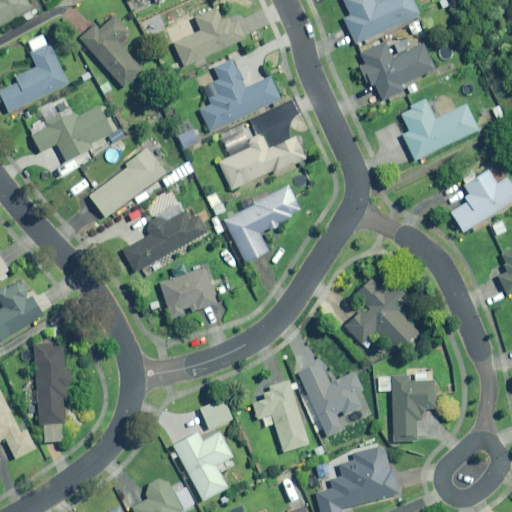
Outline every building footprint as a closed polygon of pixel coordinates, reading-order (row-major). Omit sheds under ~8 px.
[(0,0),(0,24),(31,8),(26,0),(0,0)] [(343,0),(351,16),(345,19),(356,44),(419,15),(412,0),(343,0)] [(195,19),(200,30),(172,43),(183,68),(240,42),(247,38),(237,18),(230,21),(229,18),(223,20),(218,8),(195,19)] [(128,31),(115,17),(101,29),(96,23),(79,38),(124,88),(143,71),(117,42),(128,31)] [(401,86),(405,84),(410,95),(417,91),(413,80),(435,71),(423,45),(392,59),(389,53),(399,49),(395,40),(385,44),(385,43),(362,53),(367,64),(362,67),(371,87),(375,85),(383,102),(404,92),(401,86)] [(68,84),(49,43),(30,52),(38,67),(16,77),(18,82),(0,90),(0,93),(9,112),(68,84)] [(245,90),(232,60),(215,68),(220,80),(213,83),(219,95),(210,99),(212,104),(200,110),(210,132),(281,99),(271,78),(245,90)] [(411,107),(412,110),(402,115),(410,132),(403,135),(415,160),(478,131),(466,105),(445,115),(437,98),(427,103),(425,100),(411,107)] [(42,154),(57,146),(65,163),(93,149),(91,145),(112,135),(97,106),(78,116),(76,112),(32,134),(42,154)] [(500,106),(492,109),(498,123),(506,120),(500,106)] [(249,122),(220,135),(230,157),(219,162),(231,189),(272,171),(273,174),(305,160),(295,138),(268,150),(261,135),(256,137),(249,122)] [(198,141),(193,128),(178,135),(183,148),(198,141)] [(165,173),(148,149),(126,165),(128,168),(90,197),(105,218),(144,189),(165,173)] [(465,197),(467,201),(450,212),(464,233),(511,203),(511,185),(507,177),(496,183),(489,171),(465,186),(470,194),(465,197)] [(240,202),(244,210),(225,220),(246,263),(268,252),(258,232),(267,228),(269,231),(276,227),(275,225),(301,212),(288,186),(269,195),(267,191),(254,198),(253,196),(240,202)] [(225,211),(215,193),(207,198),(217,216),(225,211)] [(190,221),(185,212),(163,225),(161,221),(149,228),(153,235),(124,251),(135,272),(206,234),(197,217),(190,221)] [(503,221),(491,225),(495,237),(508,233),(503,221)] [(511,249),(502,254),(509,271),(499,276),(507,296),(511,294),(511,249)] [(224,280),(213,285),(205,265),(159,283),(173,319),(183,315),(181,310),(190,307),(192,313),(219,303),(217,297),(229,292),(224,280)] [(354,295),(365,307),(344,326),(361,344),(377,329),(396,350),(418,330),(398,309),(409,299),(390,279),(380,288),(372,279),(354,295)] [(22,295),(29,291),(22,280),(0,293),(0,300),(5,309),(0,311),(0,338),(2,342),(44,315),(34,299),(27,303),(22,295)] [(65,367),(64,349),(35,351),(39,425),(44,425),(45,444),(62,443),(61,424),(64,424),(63,399),(69,399),(67,367),(65,367)] [(327,375),(321,361),(298,371),(327,437),(343,430),(336,413),(342,411),(344,415),(363,407),(357,393),(363,391),(355,373),(335,382),(331,374),(327,375)] [(409,381),(409,377),(378,377),(378,392),(391,392),(392,441),(417,441),(417,423),(421,423),(421,416),(425,416),(425,412),(435,412),(435,381),(409,381)] [(296,384),(290,386),(289,382),(271,387),(272,391),(263,394),(265,400),(253,404),(258,420),(263,418),(266,427),(275,424),(284,453),(309,445),(292,391),(298,389),(296,384)] [(21,434),(0,390),(0,441),(6,439),(15,459),(36,449),(27,431),(21,434)] [(232,457),(219,433),(203,442),(198,433),(174,446),(203,501),(227,488),(216,466),(232,457)] [(398,494),(385,446),(352,455),(357,474),(332,481),(339,509),(398,494)] [(330,475),(327,464),(316,467),(319,478),(330,475)] [(149,486),(151,499),(133,508),(134,511),(179,511),(182,509),(169,485),(160,480),(149,486)]
